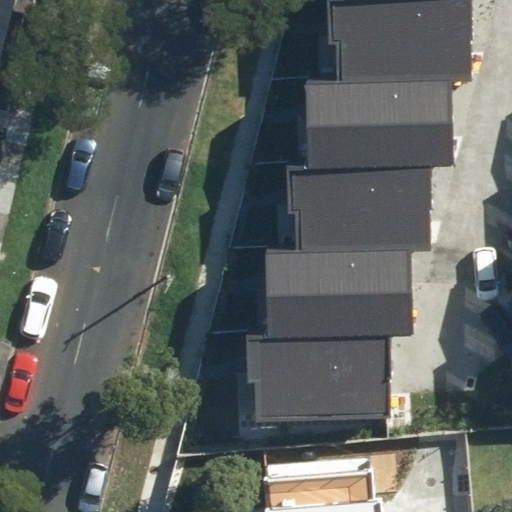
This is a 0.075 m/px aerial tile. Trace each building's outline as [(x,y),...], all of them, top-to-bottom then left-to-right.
[(0,0),(0,39),(9,0),(0,0)] [(343,20),(344,62),(445,59),(468,58),(466,0),(338,0),(339,20),(343,20)] [(322,104),(324,147),(425,144),(447,143),(445,59),(344,62),(317,63),(318,104),(322,104)] [(302,190),(303,231),(403,227),(427,227),(425,144),(324,147),(295,148),(297,190),(302,190)] [(283,273),(284,317),(387,314),(406,313),(403,227),(303,231),(275,231),(277,273),(283,273)] [(264,356),(265,400),(390,396),(387,314),(284,317),(257,317),(258,356),(264,356)] [(376,511),(374,486),(237,499),(234,511),(376,511)]
